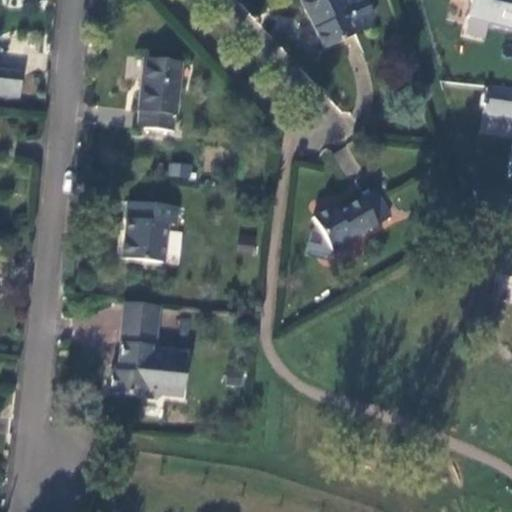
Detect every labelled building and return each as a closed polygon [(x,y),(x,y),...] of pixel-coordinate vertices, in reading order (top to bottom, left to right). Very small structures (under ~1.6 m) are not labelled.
[(298,0),(323,51),(357,35),(355,32),(369,26),(373,16),(365,0),(340,0),(339,0),(298,0)] [(511,0),(462,0),(472,2),(467,20),(490,26),(489,28),(511,34),(511,0)] [(143,59),(136,128),(174,132),(181,63),(143,59)] [(0,102),(18,104),(21,84),(0,82),(0,102)] [(511,175),(511,89),(491,88),(488,113),(511,116),(511,156),(509,175),(511,175)] [(169,162),(168,175),(191,177),(192,164),(169,162)] [(312,219),(330,251),(389,218),(374,191),(335,213),(332,207),(312,219)] [(175,227),(177,208),(128,203),(122,260),(162,264),(166,226),(175,227)] [(511,252),(505,251),(501,278),(511,279),(511,252)] [(122,329),(152,332),(154,306),(125,303),(122,329)] [(110,372),(108,396),(158,401),(163,397),(182,399),(186,356),(150,352),(152,332),(122,329),(117,373),(110,372)]
